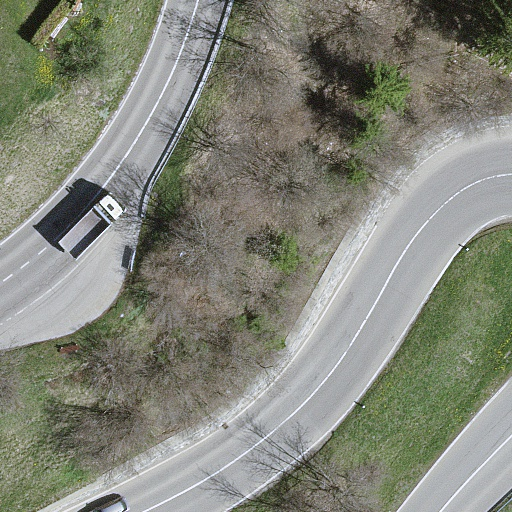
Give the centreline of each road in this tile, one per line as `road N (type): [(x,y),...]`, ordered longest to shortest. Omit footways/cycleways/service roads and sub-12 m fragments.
road 1 (secondary): [(511,172),(489,174),(447,200),(405,248),(336,371),(291,419),(223,471),(143,511)]
road 2 (secondary): [(0,282),(101,192),(175,69),(200,0)]
